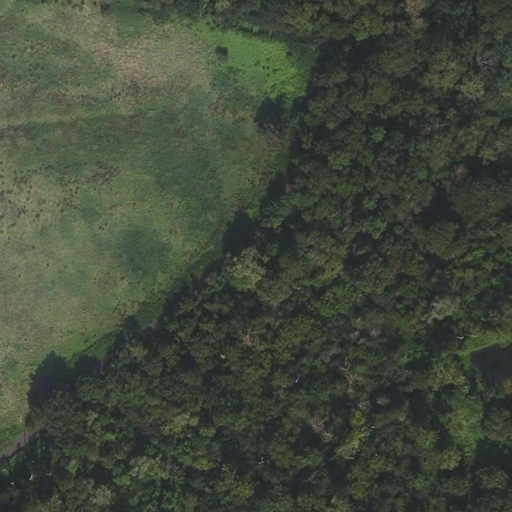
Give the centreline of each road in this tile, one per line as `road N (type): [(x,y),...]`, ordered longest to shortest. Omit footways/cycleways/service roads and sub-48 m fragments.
road 1 (track): [(338,33),(159,0)]
road 2 (track): [(338,33),(511,52)]
